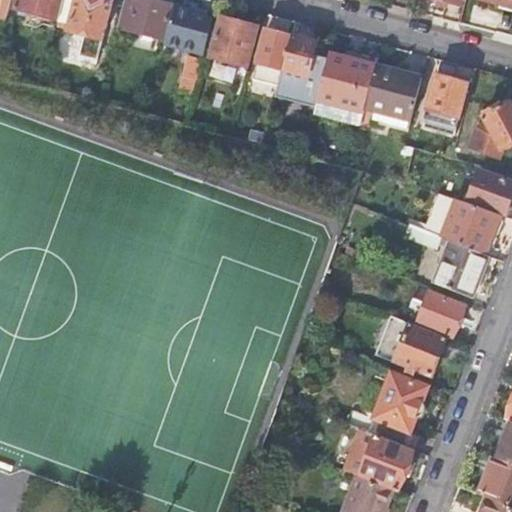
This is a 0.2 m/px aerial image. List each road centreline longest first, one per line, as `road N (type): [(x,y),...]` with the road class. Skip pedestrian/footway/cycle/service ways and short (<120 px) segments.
road 1 (residential): [(511,293),(427,511)]
road 2 (residential): [(297,0),(511,56)]
